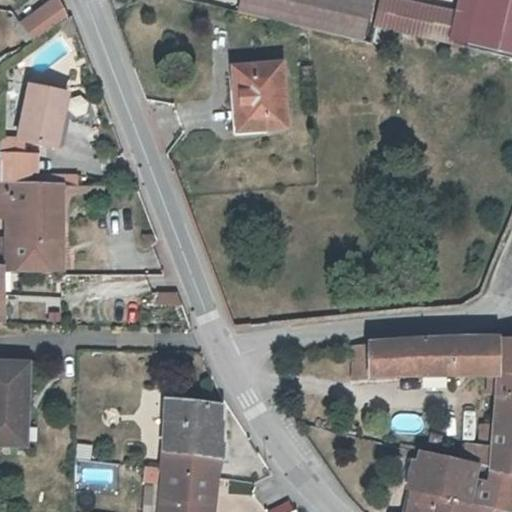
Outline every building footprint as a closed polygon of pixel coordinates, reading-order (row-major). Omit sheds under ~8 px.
[(363,0),(243,0),(241,8),(361,37),(370,2),(363,0)] [(447,42),(454,13),(398,0),(379,0),(373,25),(447,42)] [(511,0),(475,0),(465,45),(511,55),(511,0)] [(71,20),(61,1),(25,28),(37,46),(71,20)] [(281,66),(235,69),(236,93),(239,93),(243,131),(286,128),(281,66)] [(25,111),(64,116),(68,93),(30,87),(25,111)] [(58,150),(64,116),(25,111),(20,143),(25,144),(58,150)] [(1,158),(25,158),(25,144),(20,143),(1,141),(1,158)] [(1,158),(1,184),(32,185),(32,178),(32,176),(38,176),(38,158),(25,158),(1,158)] [(64,185),(32,185),(1,184),(0,184),(0,214),(6,215),(7,268),(63,269),(64,185)] [(178,307),(178,291),(151,292),(152,308),(178,307)] [(489,458),(488,467),(488,471),(511,477),(511,343),(505,343),(497,343),(496,352),(494,379),(493,399),(492,428),(489,451),(489,458)] [(17,413),(24,413),(26,368),(0,366),(0,449),(16,450),(17,413)] [(224,408),(170,402),(163,470),(217,476),(217,474),(191,472),(193,456),(226,459),(224,408)] [(17,413),(16,450),(23,450),(24,413),(17,413)] [(489,451),(492,428),(480,427),(478,448),(489,451)] [(477,468),(418,453),(406,511),(435,511),(439,498),(469,505),(477,468)] [(472,462),(488,467),(489,458),(473,454),(472,462)] [(226,459),(193,456),(191,472),(217,474),(226,459)] [(511,511),(511,477),(488,471),(477,468),(469,505),(439,498),(435,511),(488,511),(493,509),(507,511),(511,511)] [(154,510),(154,469),(142,469),(141,510),(154,510)] [(217,476),(163,470),(159,511),(213,511),(217,478),(217,476)]
